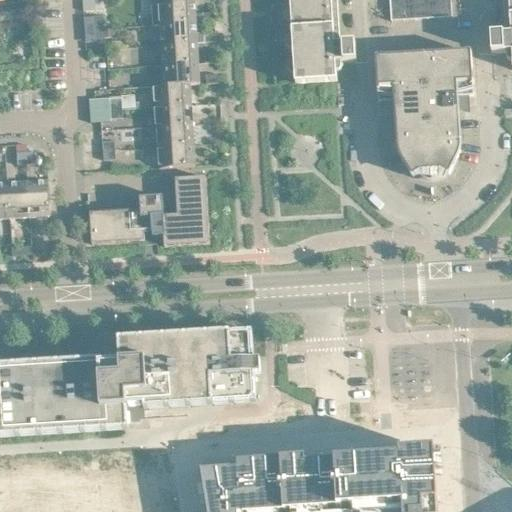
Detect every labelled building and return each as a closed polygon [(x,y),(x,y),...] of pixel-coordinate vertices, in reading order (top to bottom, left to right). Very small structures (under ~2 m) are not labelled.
[(36,0),(35,0),(21,1),(21,11),(37,10),(36,0)] [(97,0),(85,0),(86,10),(98,9),(97,0)] [(162,3),(163,24),(199,22),(198,1),(179,2),(178,0),(154,0),(155,4),(162,3)] [(292,0),(298,82),(340,80),(339,62),(359,60),(358,41),(348,42),(338,42),(334,0),(292,0)] [(392,0),(394,20),(455,16),(454,0),(392,0)] [(511,0),(511,13),(511,32),(503,33),(493,33),(494,52),(511,51),(511,0)] [(205,12),(206,22),(218,21),(217,12),(205,12)] [(163,24),(164,44),(200,42),(199,22),(163,24)] [(206,33),(207,42),(219,41),(218,32),(206,33)] [(164,44),(165,65),(201,63),(200,42),(164,44)] [(404,148),(404,151),(405,154),(406,156),(407,158),(408,160),(418,175),(423,171),(429,171),(433,177),(441,177),(444,170),(450,173),(458,156),(459,154),(460,152),(460,150),(461,147),(461,145),(461,142),(463,142),(461,107),(472,106),(472,95),(477,95),(474,51),(379,57),(381,89),(397,88),(401,146),(403,146),(404,148)] [(208,53),(208,62),(220,61),(220,52),(208,53)] [(165,65),(167,85),(193,84),(202,84),(201,63),(165,65)] [(209,74),(209,84),(222,83),(221,73),(209,74)] [(157,85),(158,106),(194,104),(193,84),(167,85),(157,85)] [(138,93),(124,94),(124,99),(125,108),(138,107),(138,93)] [(112,100),(113,109),(125,108),(124,99),(112,100)] [(158,106),(160,127),(195,124),(194,104),(158,106)] [(125,108),(113,109),(113,118),(125,117),(125,108)] [(160,127),(161,146),(196,144),(195,124),(160,127)] [(105,141),(106,150),(118,149),(118,140),(105,141)] [(196,144),(161,146),(162,168),(198,166),(196,144)] [(118,149),(106,150),(106,159),(119,159),(118,149)] [(29,163),(29,151),(19,152),(20,164),(29,163)] [(38,151),(29,151),(29,163),(38,163),(38,151)] [(166,235),(167,246),(212,243),(208,176),(178,178),(180,214),(167,215),(166,196),(143,197),(143,210),(93,213),(95,243),(147,239),(147,232),(155,232),(156,236),(166,235)] [(51,180),(30,181),(32,217),(53,215),(51,180)] [(30,181),(10,182),(12,218),(32,217),(30,181)] [(10,182),(0,182),(0,218),(12,218),(10,182)] [(430,319),(309,327),(314,410),(435,403),(430,319)] [(0,363),(0,435),(131,428),(129,406),(147,405),(147,404),(152,404),(152,408),(259,402),(257,373),(263,373),(262,358),(257,359),(255,330),(126,338),(126,342),(124,343),(125,361),(106,362),(106,357),(95,358),(95,356),(89,356),(89,358),(0,363)] [(271,466),(204,470),(207,485),(210,505),(211,511),(280,511),(406,504),(441,502),(439,478),(438,456),(438,452),(437,449),(425,450),(402,452),(402,456),(338,460),(338,461),(309,462),(308,458),(304,458),(286,459),(270,460),(271,466)]
